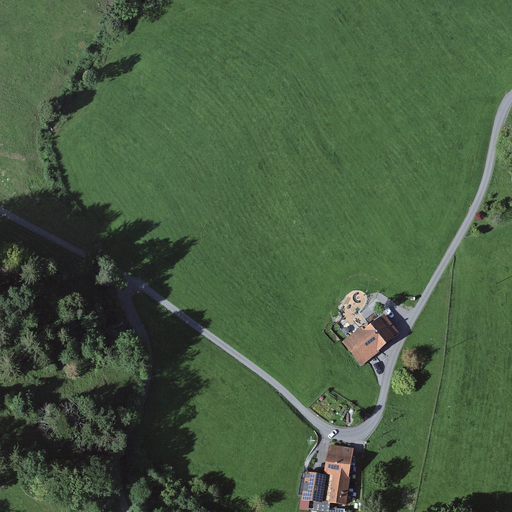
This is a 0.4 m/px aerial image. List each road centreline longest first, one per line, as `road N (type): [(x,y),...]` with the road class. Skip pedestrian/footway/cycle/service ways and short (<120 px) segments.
road 1 (track): [(511,95),(501,108),(481,196),(394,356),(378,415),(362,433),(321,428),(110,266)]
road 2 (track): [(110,266),(145,346),(147,379),(116,463)]
road 3 (track): [(110,266),(0,208)]
